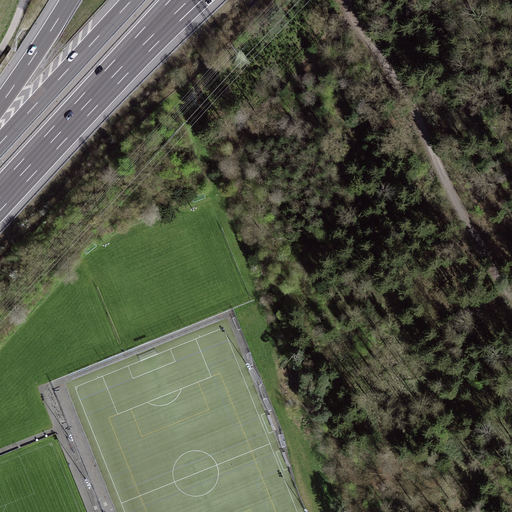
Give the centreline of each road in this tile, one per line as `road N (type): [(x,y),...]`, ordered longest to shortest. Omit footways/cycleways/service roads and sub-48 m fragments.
road 1 (track): [(511,296),(350,0)]
road 2 (track): [(180,90),(259,302)]
road 3 (motorway): [(131,0),(0,139)]
road 4 (motorway): [(0,198),(111,78)]
road 5 (motorway): [(69,0),(0,105)]
road 6 (motorway): [(111,78),(206,0)]
